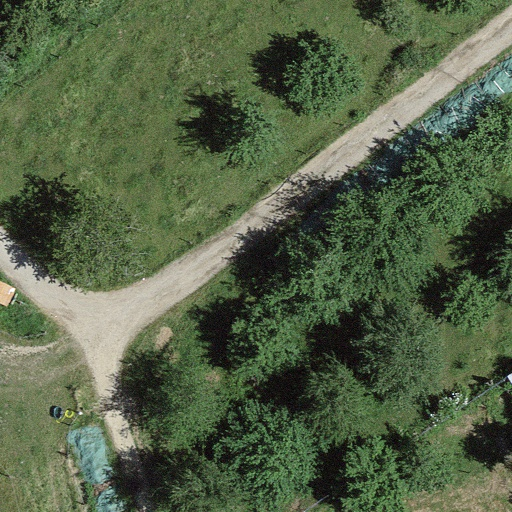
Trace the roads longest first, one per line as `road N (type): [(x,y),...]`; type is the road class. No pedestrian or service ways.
road 1 (track): [(97,326),(278,208),(511,25)]
road 2 (track): [(97,326),(146,511)]
road 3 (track): [(0,246),(97,326)]
